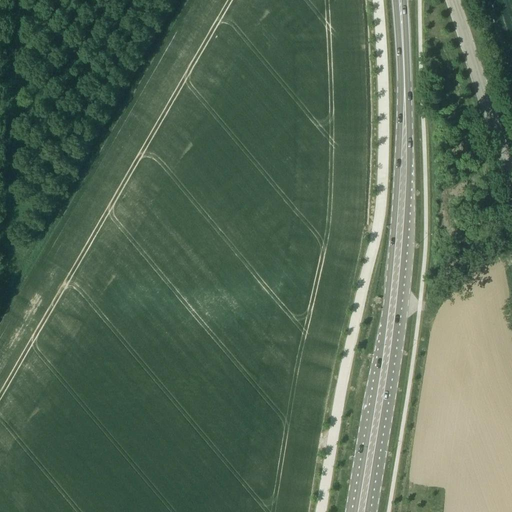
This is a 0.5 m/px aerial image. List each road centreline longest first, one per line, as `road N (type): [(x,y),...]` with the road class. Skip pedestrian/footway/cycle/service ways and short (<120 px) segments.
road 1 (unclassified): [(317,511),(379,210),(378,0)]
road 2 (primary): [(400,0),(401,222),(360,511)]
road 3 (unclassified): [(511,185),(453,0)]
